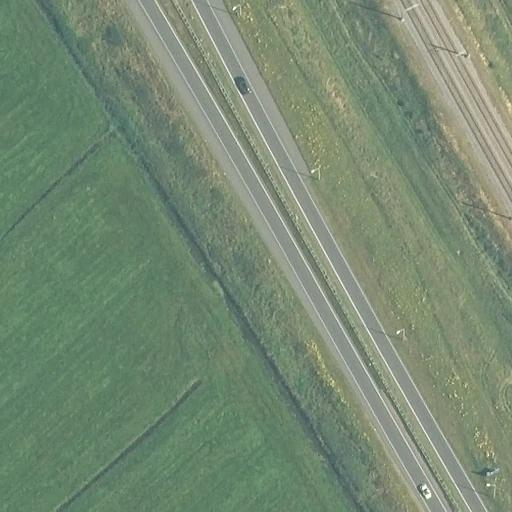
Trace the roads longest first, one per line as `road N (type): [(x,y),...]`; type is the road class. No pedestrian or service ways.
road 1 (trunk): [(141,0),(436,511)]
road 2 (trunk): [(476,511),(196,0)]
